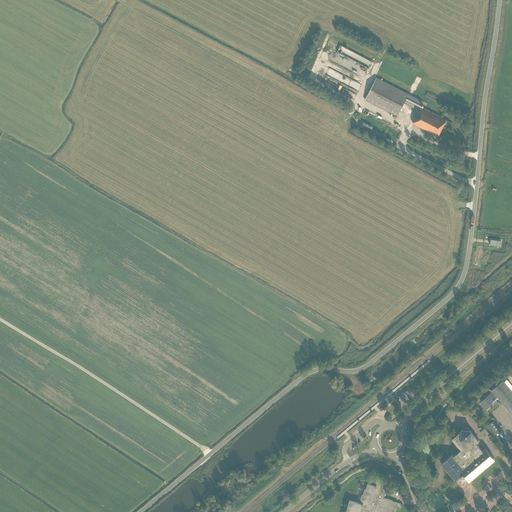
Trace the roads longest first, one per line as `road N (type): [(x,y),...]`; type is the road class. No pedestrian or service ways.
road 1 (unclassified): [(140,511),(305,375),(360,369),(459,285),(499,0)]
road 2 (tertiary): [(398,428),(511,323)]
